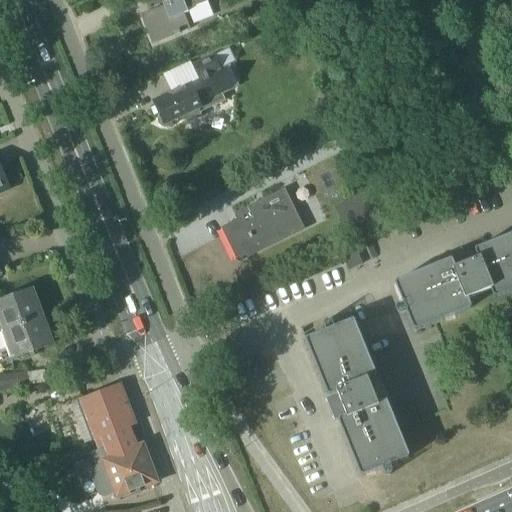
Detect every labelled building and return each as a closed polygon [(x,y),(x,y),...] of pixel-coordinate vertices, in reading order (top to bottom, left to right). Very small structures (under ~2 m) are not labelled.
[(164,7),(140,17),(151,42),(152,45),(155,44),(174,36),(175,37),(178,36),(180,35),(179,34),(190,30),(184,16),(189,14),(188,11),(199,7),(209,3),(207,0),(165,0),(167,3),(168,6),(164,7)] [(460,0),(460,7),(485,9),(485,0),(460,0)] [(198,81),(221,69),(215,56),(191,67),(198,81)] [(221,69),(198,81),(151,103),(162,126),(180,118),(182,121),(225,101),(223,95),(233,90),(223,68),(221,69)] [(363,140),(357,129),(334,140),(340,152),(363,140)] [(0,193),(9,190),(0,169),(0,193)] [(301,232),(282,193),(284,192),(283,190),(239,212),(242,219),(220,229),(221,231),(223,230),(239,262),(301,232)] [(511,234),(395,282),(395,283),(394,284),(413,331),(414,330),(415,331),(471,308),(470,307),(471,307),(468,299),(490,290),(493,298),(494,297),(495,298),(511,291),(511,234)] [(0,333),(0,334),(42,319),(40,314),(44,313),(40,303),(36,304),(32,291),(0,302),(0,333)] [(42,319),(0,334),(10,361),(52,345),(47,333),(51,331),(47,321),(43,322),(42,319)] [(306,340),(305,340),(317,369),(328,396),(329,396),(329,397),(337,394),(346,416),(338,419),(339,420),(338,420),(350,452),(359,473),(361,476),(362,476),(362,477),(400,461),(409,458),(408,457),(410,456),(403,441),(387,400),(386,401),(385,400),(377,403),(377,401),(368,381),(374,379),(376,378),(376,377),(377,376),(376,374),(374,369),(358,330),(354,321),(353,321),(353,320),(330,329),(306,339),(306,340)] [(0,376),(0,390),(29,386),(27,372),(0,376)] [(117,388),(79,403),(98,452),(106,449),(131,439),(127,428),(133,426),(120,393),(118,388),(117,388)] [(110,460),(104,462),(105,465),(90,470),(100,495),(106,498),(117,494),(118,497),(155,483),(142,448),(136,450),(131,439),(106,449),(110,460)]
